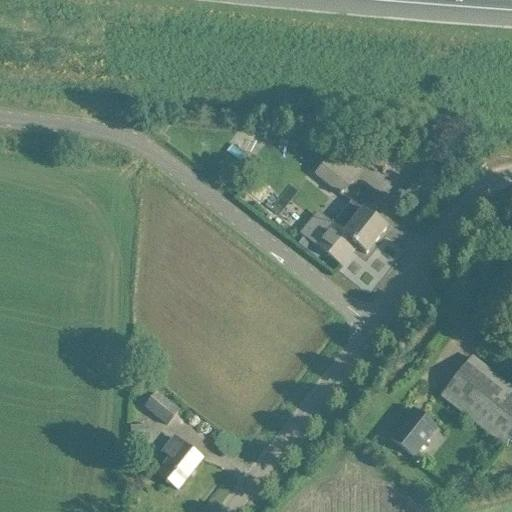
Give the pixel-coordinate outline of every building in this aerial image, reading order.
[(360,170),(335,150),(316,175),(342,193),(360,170)] [(351,202),(315,246),(341,267),(357,247),(366,254),(386,229),(351,202)] [(504,446),(511,435),(511,389),(471,358),(441,397),(504,446)] [(156,394),(145,408),(168,425),(179,412),(156,394)] [(413,411),(390,440),(413,458),(436,429),(413,411)] [(158,475),(162,478),(178,491),(202,460),(186,448),(174,438),(163,453),(171,459),(158,475)]
